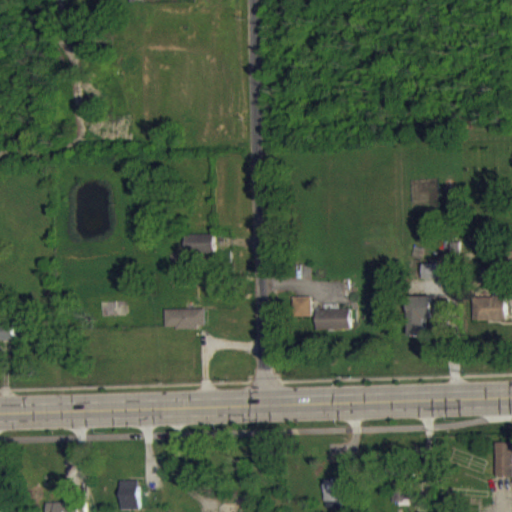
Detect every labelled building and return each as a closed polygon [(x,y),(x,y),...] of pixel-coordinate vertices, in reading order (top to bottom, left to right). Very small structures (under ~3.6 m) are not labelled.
[(216,263),(215,244),(186,245),(187,264),(216,263)] [(439,274),(425,274),(425,289),(439,289),(439,274)] [(475,308),(475,331),(508,330),(507,302),(495,302),(495,307),(475,308)] [(450,328),(450,311),(437,311),(437,306),(413,307),(414,330),(450,328)] [(313,307),(294,307),(295,327),(314,327),(313,307)] [(207,337),(206,318),(166,319),(166,338),(207,337)] [(318,340),(352,340),(352,319),(318,320),(318,340)] [(15,334),(0,333),(0,351),(15,352),(15,334)] [(497,487),(511,487),(511,452),(498,453),(497,487)] [(326,511),(349,511),(349,489),(325,489),(326,511)] [(139,511),(140,491),(121,491),(121,511),(139,511)] [(412,511),(412,492),(395,492),(395,511),(412,511)]
